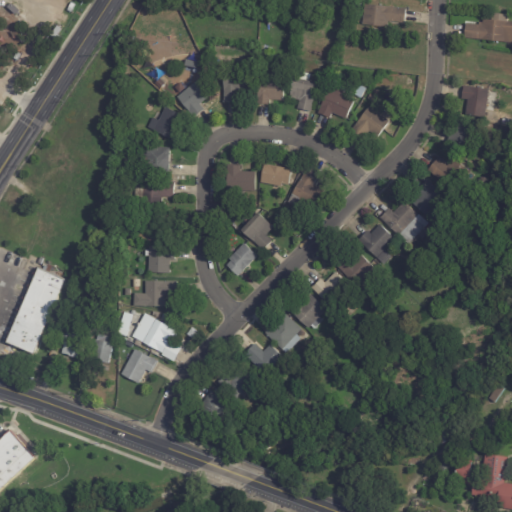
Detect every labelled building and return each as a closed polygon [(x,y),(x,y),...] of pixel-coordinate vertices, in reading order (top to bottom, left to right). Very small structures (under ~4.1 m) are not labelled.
[(404,12),(403,22),(386,21),(385,28),(362,25),(364,4),(405,9),(404,12)] [(511,42),(463,38),(464,24),(478,25),(478,22),(482,23),(482,19),(490,20),(491,13),(507,15),(506,22),(511,22),(511,42)] [(247,72),(247,92),(236,92),(236,103),(222,103),(222,72),(247,72)] [(265,73),(275,73),(274,79),(285,80),(283,101),(270,100),(270,105),(257,105),(258,78),(263,78),(264,73),(265,73)] [(316,84),(312,113),(299,111),(300,101),(290,100),(294,78),(300,79),(302,73),(312,75),(310,83),(316,84)] [(155,76),(165,84),(161,89),(151,81),(155,76)] [(201,103),(199,105),(203,110),(194,119),(177,98),(199,81),(211,95),(201,103)] [(488,92),(483,118),(464,115),(467,100),(460,98),(462,86),(488,91),(488,92)] [(338,89),(343,91),(341,96),(354,102),(346,120),(332,113),(329,119),(318,114),(328,91),(334,93),(337,88),(338,89)] [(360,90),(365,93),(361,99),(356,96),(360,90)] [(370,91),(376,97),(372,102),(365,97),(370,91)] [(376,113),(389,122),(377,138),(370,133),(362,143),(350,133),(370,108),(376,113)] [(182,134),(178,144),(148,129),(153,119),(159,122),(165,109),(185,118),(179,130),(183,132),(182,134)] [(477,130),(465,155),(444,146),(456,120),(477,130)] [(142,140),(141,149),(127,148),(127,139),(142,140)] [(170,148),(169,177),(146,176),(147,168),(140,168),(141,155),(147,155),(147,147),(170,148)] [(461,178),(452,191),(427,171),(436,159),(446,167),(452,160),(467,171),(461,178)] [(242,172),(255,173),(255,192),(227,192),(228,166),(240,166),(240,172),(242,172)] [(286,169),(290,170),(288,186),(281,185),(281,188),(260,184),(263,166),(286,169)] [(305,176),(313,181),(311,185),(323,192),(311,211),(303,205),(299,212),(285,203),(303,175),(305,176)] [(442,202),(427,218),(411,204),(421,194),(417,190),(426,181),(445,199),(442,202)] [(167,183),(174,183),(174,198),(162,198),(161,208),(143,207),(144,182),(167,183)] [(460,192),(463,194),(458,199),(452,194),(457,188),(460,192)] [(379,218),(388,209),(393,213),(403,202),(417,215),(414,219),(428,232),(422,240),(417,235),(408,245),(379,218)] [(295,211),(291,219),(287,217),(285,221),(280,219),(282,214),(281,213),(285,206),(295,211)] [(172,215),(171,225),(166,225),(165,242),(137,240),(139,212),(172,214),(172,215)] [(267,234),(265,236),(272,242),(262,252),(240,232),(257,213),(272,228),(267,234)] [(388,254),(392,257),(384,265),(358,240),(367,231),(371,234),(379,225),(395,240),(385,251),(388,254)] [(446,240),(453,246),(449,251),(441,245),(446,240)] [(257,257),(238,278),(227,267),(231,262),(229,260),(244,244),(257,257)] [(175,249),(174,261),(170,260),(170,274),(148,274),(149,247),(175,248),(175,249)] [(337,262),(344,254),(353,262),(360,255),(380,274),(371,284),(364,278),(356,287),(333,265),(337,262)] [(423,265),(418,270),(411,262),(416,257),(423,265)] [(434,257),(440,263),(434,270),(428,263),(434,257)] [(49,271),(68,279),(36,354),(9,342),(41,267),(49,271)] [(310,288),(319,279),(324,284),(335,272),(348,286),(329,306),(310,288)] [(171,286),(171,297),(164,297),(164,307),(144,307),(144,282),(171,282),(171,286)] [(116,287),(115,299),(99,297),(100,285),(116,287)] [(289,311),(298,302),(302,305),(311,296),(326,311),(319,317),(323,321),(314,330),(311,327),(308,330),(289,311)] [(118,334),(126,336),(133,316),(125,313),(118,334)] [(168,343),(161,355),(131,338),(143,314),(176,332),(171,343),(164,340),(164,341),(168,343)] [(300,330),(304,334),(300,338),(300,339),(286,354),(265,334),(284,314),(300,329),(300,330)] [(71,317),(78,318),(76,329),(68,327),(71,317)] [(349,331),(357,338),(352,343),(348,340),(349,339),(346,335),(349,331)] [(81,335),(76,359),(60,355),(63,342),(58,341),(60,333),(65,334),(65,332),(81,335)] [(96,366),(89,364),(95,341),(112,346),(107,365),(98,362),(97,366),(96,366)] [(275,367),(266,377),(243,355),(254,344),(263,352),(269,345),(283,359),(275,367)] [(157,362),(151,374),(145,371),(138,385),(121,376),(134,351),(157,362)] [(255,380),(247,388),(250,391),(244,398),(241,395),(236,400),(218,382),(227,373),(231,377),(241,366),(255,380)] [(343,373),(339,377),(334,373),(339,368),(343,373)] [(503,390),(494,404),(488,400),(497,386),(503,390)] [(229,402),(216,427),(196,416),(209,391),(229,402)] [(279,402),(274,406),(270,402),(275,397),(279,402)] [(450,440),(435,449),(428,438),(443,429),(450,440)] [(0,438),(9,430),(33,457),(0,487),(0,438)] [(450,470),(440,474),(434,459),(445,455),(450,470)] [(507,458),(503,485),(511,485),(511,510),(491,508),(492,499),(471,496),(472,487),(454,484),(457,459),(471,461),(468,482),(472,482),(473,480),(481,482),(485,455),(507,458)]
